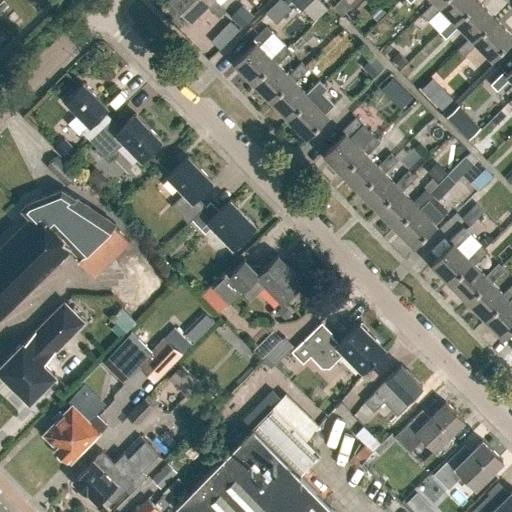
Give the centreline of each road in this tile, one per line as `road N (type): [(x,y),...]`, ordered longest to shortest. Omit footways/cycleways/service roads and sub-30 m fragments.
road 1 (residential): [(511,429),(101,10)]
road 2 (residential): [(0,109),(101,10)]
